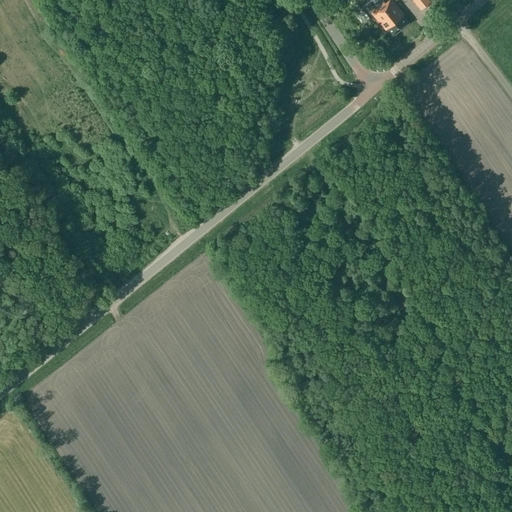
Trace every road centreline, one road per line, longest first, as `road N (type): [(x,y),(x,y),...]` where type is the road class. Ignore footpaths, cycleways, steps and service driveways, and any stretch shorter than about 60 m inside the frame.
road 1 (tertiary): [(0,391),(373,90)]
road 2 (tertiary): [(373,90),(485,0)]
